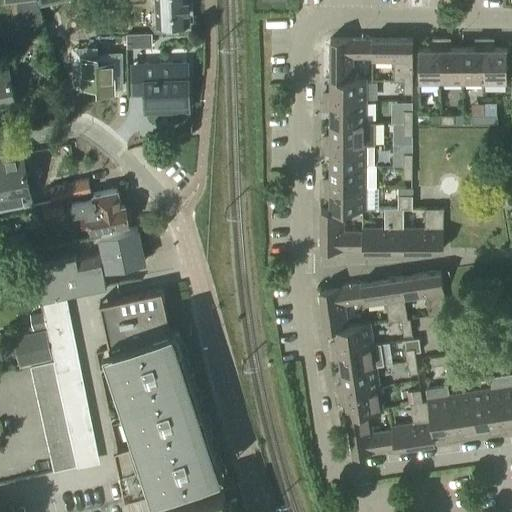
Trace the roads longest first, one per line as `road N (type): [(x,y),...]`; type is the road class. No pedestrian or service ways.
road 1 (residential): [(0,141),(86,130),(176,215),(265,511)]
road 2 (residential): [(302,263),(308,26),(511,16)]
road 3 (residential): [(511,452),(363,471),(334,466),(302,314),(302,263)]
road 4 (residential): [(302,263),(511,251)]
